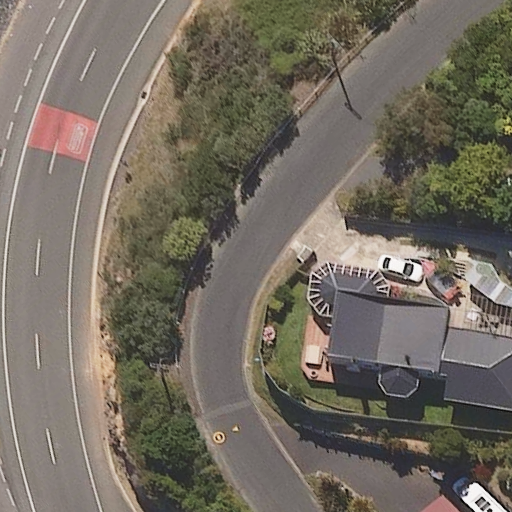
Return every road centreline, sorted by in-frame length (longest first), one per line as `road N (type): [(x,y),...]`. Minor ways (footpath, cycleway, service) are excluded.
road 1 (residential): [(475,0),(379,85),(266,229),(224,303),(216,360),(231,409),(289,511)]
road 2 (secondary): [(122,0),(84,67),(51,159),(38,253),(36,336),(67,511)]
